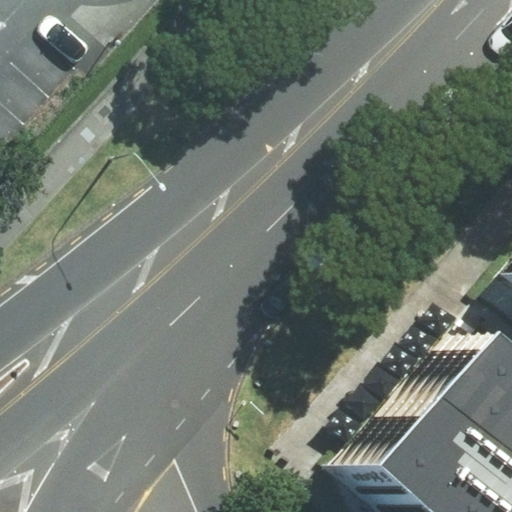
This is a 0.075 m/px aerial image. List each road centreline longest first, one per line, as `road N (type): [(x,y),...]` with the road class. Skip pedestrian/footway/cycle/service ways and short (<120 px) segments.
road 1 (secondary): [(109,315),(432,0)]
road 2 (residential): [(194,511),(109,315)]
road 3 (motorway): [(109,315),(45,511)]
road 4 (secondary): [(109,315),(0,437)]
